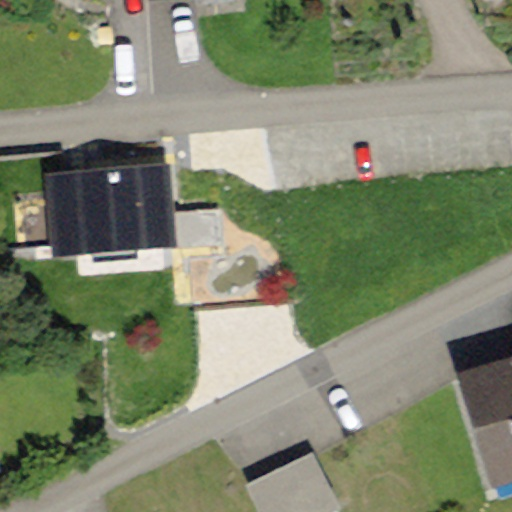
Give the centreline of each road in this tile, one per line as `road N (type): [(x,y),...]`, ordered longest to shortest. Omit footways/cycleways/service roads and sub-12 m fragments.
road 1 (residential): [(49,511),(511,281)]
road 2 (residential): [(511,102),(0,141)]
